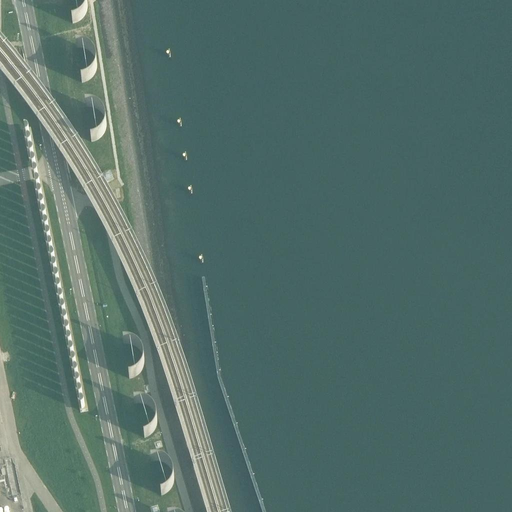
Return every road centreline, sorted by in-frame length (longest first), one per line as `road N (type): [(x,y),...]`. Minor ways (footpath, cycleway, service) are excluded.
road 1 (secondary): [(126,511),(55,168)]
road 2 (secondary): [(55,168),(21,0)]
road 3 (unclassified): [(57,511),(8,438),(0,393)]
